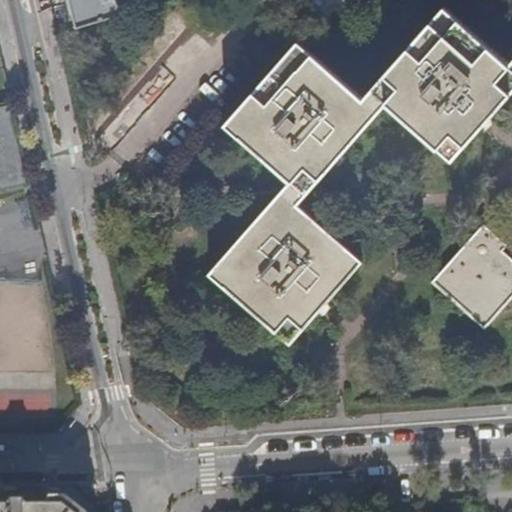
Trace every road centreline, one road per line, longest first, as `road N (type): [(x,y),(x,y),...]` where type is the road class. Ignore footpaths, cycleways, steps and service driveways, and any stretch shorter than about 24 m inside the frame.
road 1 (unclassified): [(12,0),(127,468)]
road 2 (tertiary): [(127,468),(207,470),(511,446)]
road 3 (tertiary): [(127,468),(0,469)]
